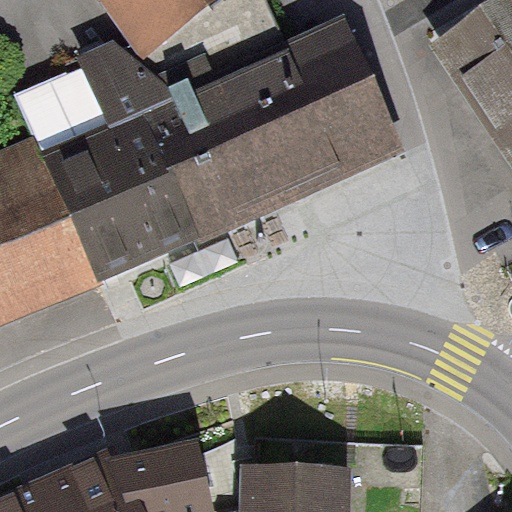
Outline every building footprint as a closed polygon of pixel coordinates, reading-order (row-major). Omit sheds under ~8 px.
[(227,0),(104,0),(149,59),(227,0)] [(511,165),(511,0),(503,0),(434,47),(511,165)] [(36,139),(102,290),(406,157),(350,24),(294,49),(297,55),(195,97),(190,83),(171,93),(129,49),(16,98),(36,139)] [(102,290),(36,139),(0,154),(0,333),(49,313),(102,290)] [(115,451),(0,504),(0,511),(215,511),(201,450),(121,466),(115,451)] [(354,511),(356,473),(240,470),(238,511),(354,511)]
